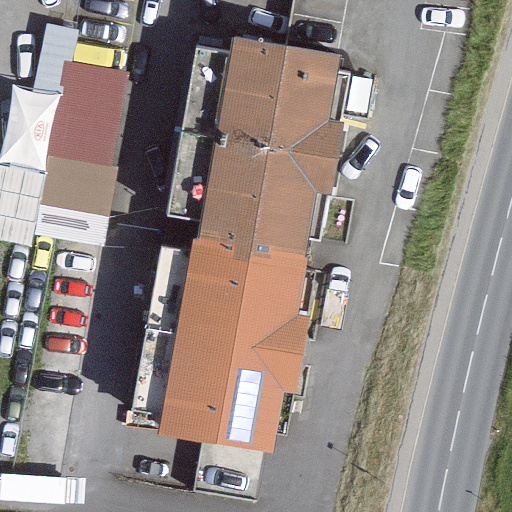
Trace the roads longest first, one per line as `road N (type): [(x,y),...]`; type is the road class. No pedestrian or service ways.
road 1 (secondary): [(437,511),(511,188)]
road 2 (unknown): [(438,0),(425,93),(368,284)]
